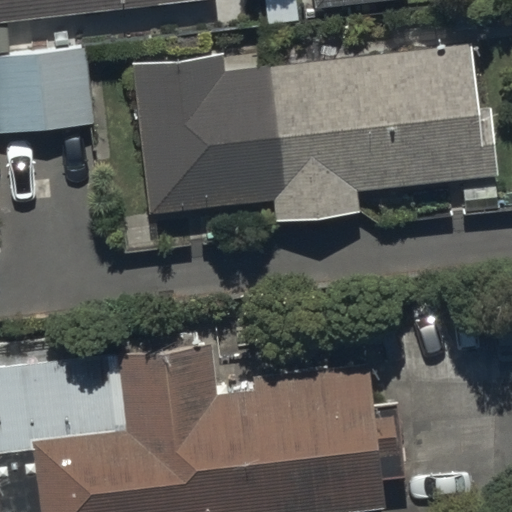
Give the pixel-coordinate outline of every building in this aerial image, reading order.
[(0,0),(0,27),(222,2),(222,0),(0,0)] [(316,0),(318,12),(414,1),(414,0),(316,0)] [(483,113),(476,45),(230,72),(228,57),(135,67),(152,220),(276,206),(279,227),(365,217),(362,195),(501,180),(494,112),(483,113)] [(0,58),(0,134),(97,125),(90,50),(0,58)] [(391,511),(375,366),(256,379),(257,390),(223,394),(218,345),(0,368),(0,511),(391,511)]
